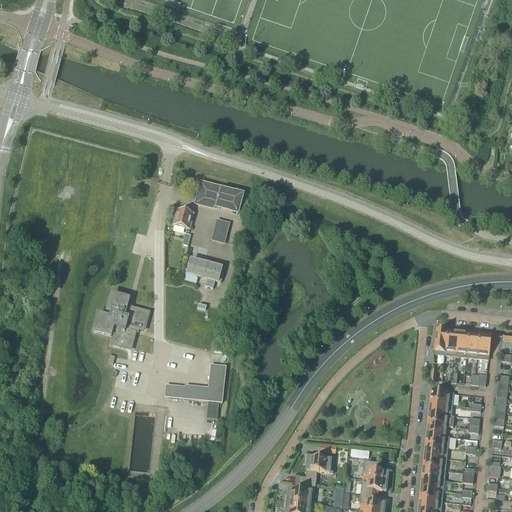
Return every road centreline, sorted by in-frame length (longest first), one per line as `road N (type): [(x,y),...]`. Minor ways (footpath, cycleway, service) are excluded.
road 1 (unclassified): [(511,181),(442,143),(378,122),(336,125),(145,69),(37,27)]
road 2 (residential): [(258,511),(274,472),(339,377),(381,341),(424,321)]
road 3 (residential): [(403,511),(424,321)]
road 4 (unclassified): [(16,99),(174,144)]
